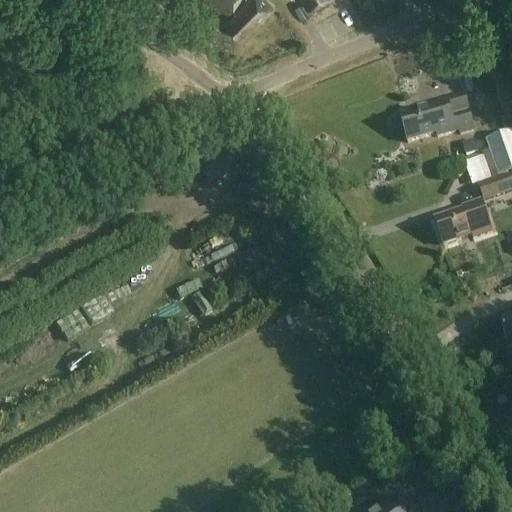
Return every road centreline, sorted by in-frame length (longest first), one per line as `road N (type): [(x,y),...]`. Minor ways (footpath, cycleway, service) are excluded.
road 1 (residential): [(506,511),(282,153),(231,97)]
road 2 (residential): [(231,97),(478,0)]
road 3 (track): [(0,181),(231,97)]
road 4 (residential): [(231,97),(81,0)]
